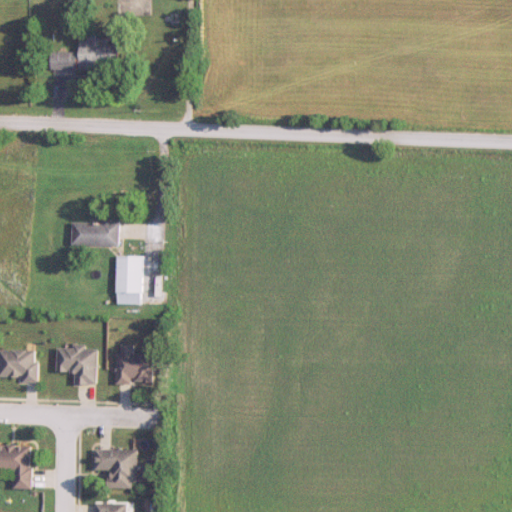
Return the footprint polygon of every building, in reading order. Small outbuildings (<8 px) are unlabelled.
[(120,46),(97,45),(97,37),(82,37),(81,54),(53,53),(52,69),(120,71),(120,46)] [(121,246),(121,222),(74,222),(74,245),(121,246)] [(119,256),(119,294),(145,294),(145,256),(119,256)] [(77,384),(99,385),(101,348),(60,347),(59,372),(78,373),(77,384)] [(39,351),(0,351),(1,379),(24,379),(24,383),(40,383),(39,351)] [(120,384),(156,384),(156,354),(120,354),(120,384)] [(0,470),(16,471),(16,489),(34,489),(34,446),(0,445),(0,470)] [(140,450),(99,450),(99,470),(113,470),(113,489),(140,489),(140,450)] [(132,511),(132,503),(99,503),(98,511),(132,511)]
